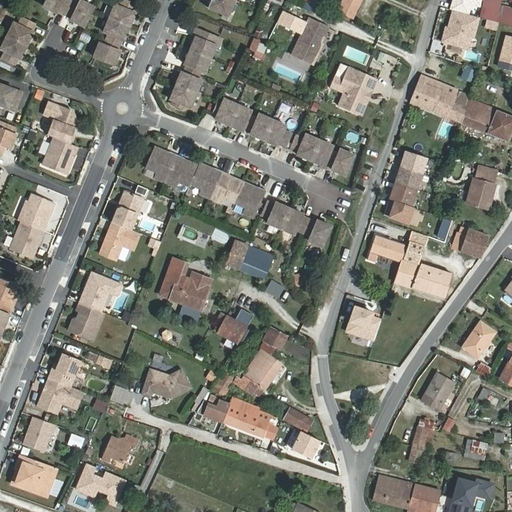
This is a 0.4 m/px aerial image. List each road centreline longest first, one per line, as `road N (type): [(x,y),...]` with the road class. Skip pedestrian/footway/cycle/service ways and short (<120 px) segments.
road 1 (residential): [(329,364),(337,302),(440,0)]
road 2 (residential): [(0,419),(124,106)]
road 3 (residential): [(124,106),(329,188)]
road 4 (tertiary): [(402,386),(511,234)]
road 5 (residential): [(359,508),(329,364)]
road 6 (tertiary): [(359,508),(368,462),(402,386)]
road 7 (residential): [(54,37),(39,72),(124,106)]
